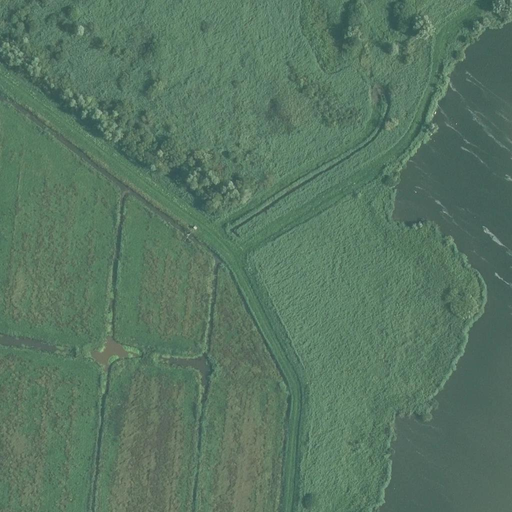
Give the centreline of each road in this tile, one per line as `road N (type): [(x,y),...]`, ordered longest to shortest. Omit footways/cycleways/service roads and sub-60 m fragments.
road 1 (track): [(0,72),(234,255),(296,392),(288,511)]
road 2 (track): [(0,111),(109,196),(94,325),(81,344),(84,415)]
road 3 (track): [(214,233),(359,138),(372,119)]
